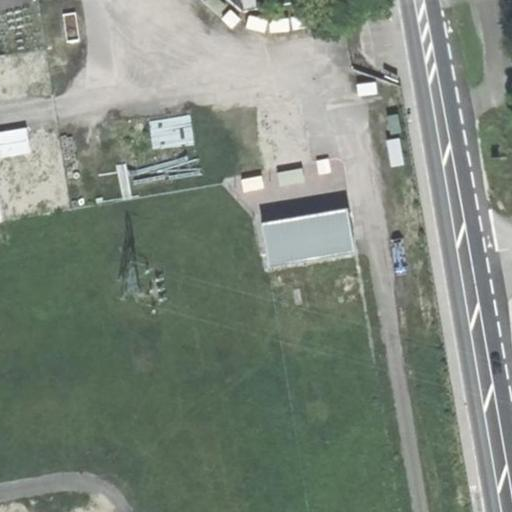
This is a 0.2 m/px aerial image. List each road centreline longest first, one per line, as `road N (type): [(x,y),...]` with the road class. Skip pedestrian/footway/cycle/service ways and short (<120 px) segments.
road 1 (secondary): [(409,0),(493,511)]
road 2 (secondary): [(511,408),(442,0)]
